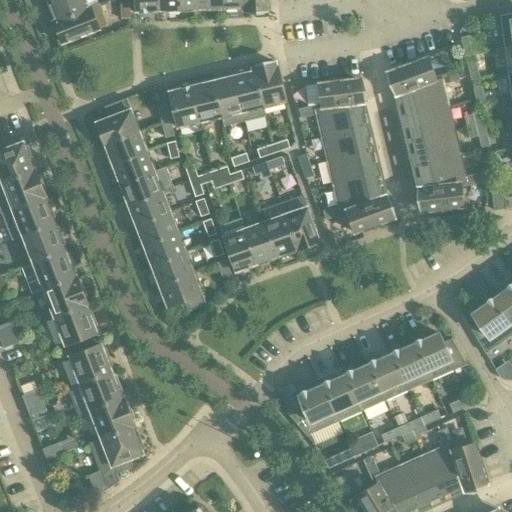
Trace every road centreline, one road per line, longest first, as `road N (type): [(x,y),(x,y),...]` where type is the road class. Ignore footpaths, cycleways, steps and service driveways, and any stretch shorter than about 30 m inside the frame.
road 1 (residential): [(215,442),(290,357),(435,286)]
road 2 (residential): [(275,28),(511,1)]
road 3 (residential): [(511,425),(435,286)]
road 4 (residential): [(51,511),(0,377)]
road 5 (residential): [(105,511),(215,442)]
